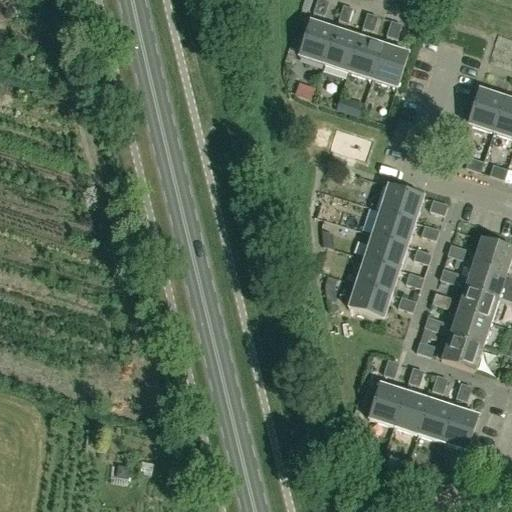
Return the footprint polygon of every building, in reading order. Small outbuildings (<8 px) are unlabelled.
[(328,3),(318,0),(314,14),(323,18),(328,3)] [(353,12),(343,8),(338,22),(349,26),(353,12)] [(377,19),(367,16),(362,30),(372,33),(377,19)] [(401,27),(391,24),(386,38),(396,41),(401,27)] [(324,67),(334,33),(310,25),(299,59),(324,67)] [(348,75),(359,41),(334,33),(324,67),(348,75)] [(373,83),(384,48),(359,41),(348,75),(373,83)] [(408,56),(384,48),(373,83),(397,91),(408,56)] [(493,135),(504,101),(480,93),(469,127),(493,135)] [(511,140),(511,103),(504,101),(493,135),(511,140)] [(316,140),(359,157),(366,138),(372,141),(379,122),(346,109),(344,116),(351,118),(347,131),(332,125),(326,139),(317,136),(316,140)] [(484,165),(469,161),(466,171),(480,175),(484,165)] [(508,173),(493,169),(490,178),(504,183),(508,173)] [(388,189),(380,213),(414,224),(422,200),(388,189)] [(447,209),(433,204),(430,213),(444,218),(447,209)] [(406,249),(414,224),(380,213),(372,237),(406,249)] [(439,234),(425,229),(422,239),(436,243),(439,234)] [(399,273),(406,249),(372,237),(364,262),(399,273)] [(511,252),(479,242),(471,267),(505,278),(511,257),(511,252)] [(323,247),(317,265),(346,273),(351,255),(323,247)] [(464,253),(450,248),(446,258),(461,262),(464,253)] [(431,257),(417,253),(414,263),(428,267),(431,257)] [(391,297),(399,273),(364,262),(357,286),(391,297)] [(498,301),(505,278),(471,267),(464,290),(498,301)] [(457,277),(442,272),(439,282),(453,287),(457,277)] [(423,281),(409,277),(406,287),(420,291),(423,281)] [(383,321),(391,297),(357,286),(349,310),(383,321)] [(490,325),(498,301),(464,290),(456,314),(490,325)] [(449,301),(434,296),(431,306),(446,311),(449,301)] [(416,305),(402,300),(399,311),(413,315),(416,305)] [(482,349),(490,325),(456,314),(448,338),(482,349)] [(441,325),(427,320),(424,330),(438,335),(441,325)] [(482,349),(448,338),(444,336),(439,349),(444,350),(440,362),(474,374),(482,349)] [(433,350),(419,345),(416,355),(430,359),(433,350)] [(398,366),(388,363),(384,377),(394,380),(398,366)] [(423,374),(413,371),(409,384),(419,388),(423,374)] [(447,381),(437,378),(433,392),(442,395),(447,381)] [(471,389),(461,386),(457,400),(467,403),(471,389)] [(393,428),(404,395),(380,387),(369,420),(393,428)] [(418,436),(428,403),(404,395),(393,428),(418,436)] [(442,444),(452,410),(428,403),(418,436),(442,444)] [(477,418),(452,410),(442,444),(466,452),(477,418)]
